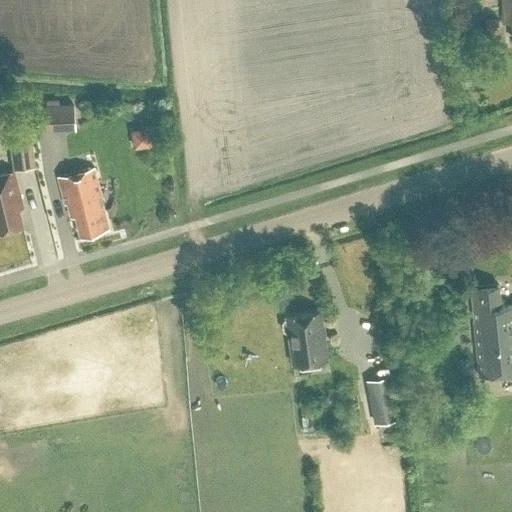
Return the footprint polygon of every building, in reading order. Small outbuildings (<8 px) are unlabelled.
[(511,0),(500,0),(501,21),(506,21),(511,21),(511,38),(511,0)] [(498,17),(485,17),(486,28),(498,28),(498,17)] [(26,102),(0,105),(0,121),(6,121),(12,120),(12,126),(18,166),(35,164),(26,102)] [(73,102),(64,102),(65,127),(74,126),(73,102)] [(108,226),(100,193),(101,193),(94,166),(56,175),(63,203),(72,201),(80,233),(108,226)] [(0,228),(23,223),(17,198),(20,198),(13,168),(0,170),(0,228)] [(511,304),(499,306),(497,284),(470,286),(478,375),(511,372),(511,304)] [(326,358),(319,309),(286,314),(286,317),(284,317),(282,321),(282,328),(286,331),(288,331),(292,362),(326,358)] [(351,330),(370,332),(371,319),(352,317),(351,330)] [(383,375),(364,377),(366,421),(386,419),(383,375)] [(12,414),(27,409),(20,390),(5,394),(12,414)] [(405,429),(407,442),(420,440),(419,428),(405,429)]
